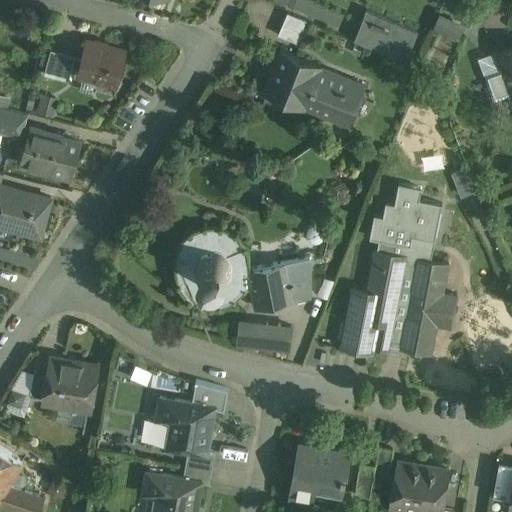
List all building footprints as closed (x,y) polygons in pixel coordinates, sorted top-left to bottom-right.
[(492,2),(488,0),(458,0),(453,11),(483,24),(492,2)] [(418,31),(367,9),(355,39),(406,60),(418,31)] [(290,11),(281,33),(299,41),(308,19),(290,11)] [(458,41),(466,22),(446,13),(438,33),(458,41)] [(125,50),(87,40),(78,74),(116,85),(125,50)] [(511,47),(496,53),(501,67),(511,94),(511,96),(511,47)] [(76,55),(51,49),(44,74),(69,80),(76,55)] [(366,84),(321,66),(321,65),(281,49),(264,91),(304,107),(305,106),(350,124),(366,84)] [(511,94),(501,67),(484,74),(494,100),(511,94)] [(30,111),(0,102),(0,128),(24,134),(30,111)] [(63,134),(31,126),(21,162),(72,175),(81,142),(62,136),(63,134)] [(464,195),(477,189),(468,166),(454,171),(464,195)] [(1,183),(0,183),(0,217),(15,222),(13,228),(41,235),(51,197),(1,183)] [(200,255),(196,262),(177,262),(181,284),(199,277),(204,282),(211,285),(218,285),(224,282),(229,277),(232,271),(234,271),(250,268),(257,306),(310,296),(310,254),(249,266),(246,251),(228,254),(222,249),(214,248),(206,250),(200,255)] [(376,248),(368,289),(354,286),(352,293),(351,292),(340,347),(374,353),(375,347),(389,350),(391,344),(400,345),(399,347),(431,353),(437,324),(451,326),(458,294),(443,292),(449,262),(417,256),(415,264),(406,262),(408,254),(376,248)] [(267,323),(265,330),(238,328),(237,344),(290,350),(293,326),(267,323)] [(99,365),(51,356),(51,360),(45,396),(44,400),(91,408),(99,365)] [(51,360),(37,358),(31,393),(45,396),(51,360)] [(229,389),(196,380),(193,402),(215,406),(215,408),(225,410),(229,389)] [(193,402),(161,396),(157,417),(161,418),(174,420),(170,444),(165,444),(165,445),(188,450),(207,453),(207,452),(207,451),(203,450),(207,431),(211,432),(215,408),(215,406),(193,402)] [(174,420),(161,418),(157,443),(165,444),(170,444),(174,420)] [(350,452),(300,443),(291,495),(312,499),(315,485),(340,490),(340,492),(342,492),(344,477),(346,478),(350,452)] [(24,460),(0,445),(0,497),(10,483),(24,460)] [(393,449),(379,447),(376,465),(374,474),(388,477),(393,449)] [(207,453),(188,450),(186,463),(211,468),(213,456),(214,456),(215,453),(207,452),(207,453)] [(425,466),(399,461),(391,504),(417,509),(425,466)] [(211,468),(186,463),(184,477),(202,480),(202,482),(210,483),(210,480),(209,480),(211,468)] [(376,465),(361,463),(355,492),(371,495),(374,474),(376,465)] [(511,465),(500,463),(494,495),(511,498),(511,465)] [(448,470),(425,466),(417,509),(433,511),(440,511),(442,507),(448,470)] [(184,477),(148,471),(144,492),(161,495),(158,511),(192,511),(193,505),(198,506),(202,482),(202,480),(184,477)] [(38,511),(44,496),(10,483),(0,497),(0,504),(22,511),(38,511)]
